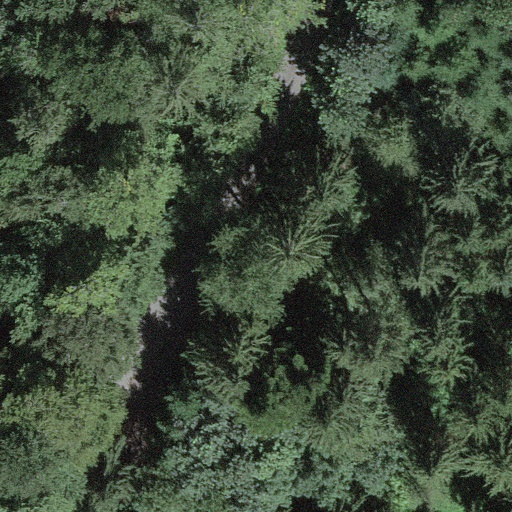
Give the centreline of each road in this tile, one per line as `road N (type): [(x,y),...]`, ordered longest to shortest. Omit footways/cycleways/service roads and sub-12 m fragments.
road 1 (track): [(323,0),(308,44),(148,341)]
road 2 (track): [(148,341),(9,511)]
road 3 (track): [(118,511),(153,398),(148,341)]
